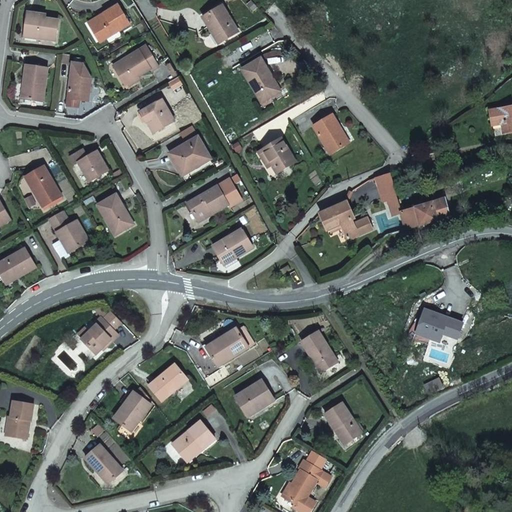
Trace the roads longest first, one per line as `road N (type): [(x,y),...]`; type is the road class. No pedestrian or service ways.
road 1 (residential): [(286,247),(333,191),(403,156),(272,7)]
road 2 (residential): [(161,282),(161,324),(68,422),(38,484),(35,501),(49,511)]
road 3 (unclassified): [(0,116),(104,130),(125,149),(157,219),(161,282)]
road 4 (tertiary): [(511,368),(398,425),(339,511)]
road 5 (tertiary): [(318,297),(452,234),(511,231)]
road 6 (tertiary): [(0,332),(36,300),(71,287),(114,278),(161,282)]
road 7 (residential): [(81,511),(221,479),(241,489)]
